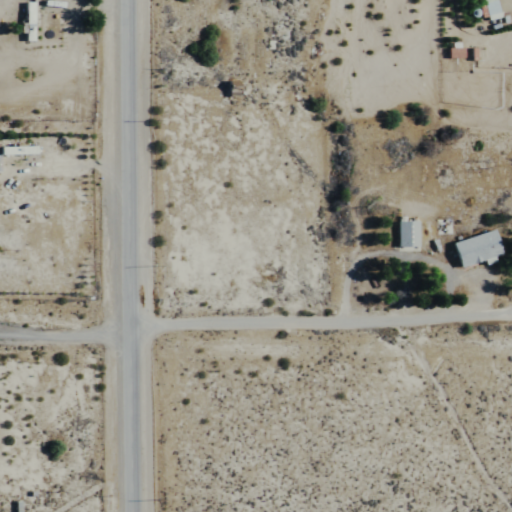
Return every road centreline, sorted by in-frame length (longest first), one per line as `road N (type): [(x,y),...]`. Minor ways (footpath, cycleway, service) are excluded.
road 1 (tertiary): [(128,511),(123,0)]
road 2 (residential): [(125,334),(511,333)]
road 3 (residential): [(0,334),(125,334)]
